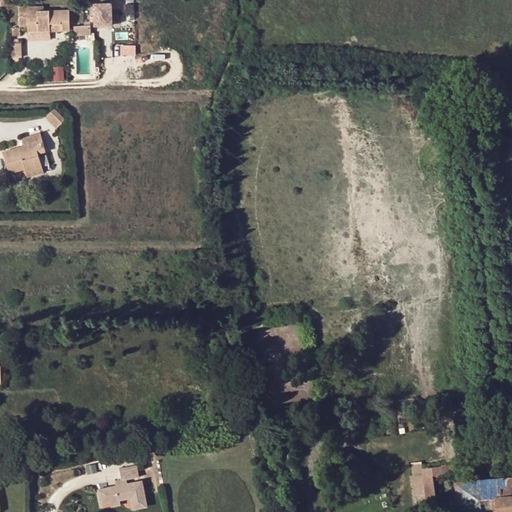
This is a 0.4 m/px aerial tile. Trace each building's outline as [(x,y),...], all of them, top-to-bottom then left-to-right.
[(29,10),(29,5),(21,5),(21,26),(29,26),(29,31),(50,30),(50,23),(61,23),(61,31),(70,31),(70,10),(45,10),(29,10)] [(113,12),(96,12),(96,34),(114,34),(113,12)] [(85,26),(76,26),(76,36),(85,35),(85,26)] [(122,44),(122,52),(137,52),(137,44),(122,44)] [(63,119),(52,108),(44,117),(55,128),(63,119)] [(26,145),(22,146),(1,152),(8,173),(23,168),(24,172),(41,167),(37,153),(44,151),(39,133),(24,138),(26,145)] [(41,167),(24,172),(26,176),(42,171),(41,167)] [(122,437),(110,442),(114,450),(125,445),(122,437)] [(461,463),(450,465),(439,467),(440,476),(462,472),(461,463)] [(440,476),(439,467),(421,471),(428,511),(435,511),(430,478),(440,476)] [(115,472),(117,482),(121,481),(135,479),(132,469),(115,472)] [(511,511),(511,477),(455,483),(457,511),(511,511)] [(122,485),(111,487),(93,491),(96,505),(105,503),(115,502),(114,499),(124,498),(125,500),(125,502),(129,502),(131,510),(142,508),(137,484),(128,486),(128,484),(122,485)]
